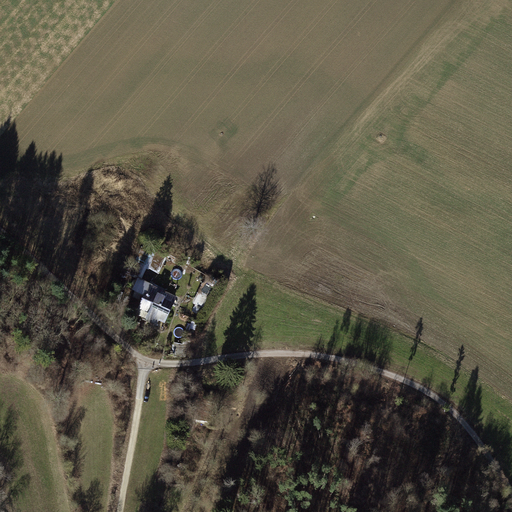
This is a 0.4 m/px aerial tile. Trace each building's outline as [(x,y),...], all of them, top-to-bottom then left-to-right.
[(154,251),(146,247),(132,278),(140,282),(154,251)] [(168,258),(156,253),(149,269),(161,274),(168,258)] [(168,282),(152,275),(148,285),(164,292),(168,282)] [(177,298),(141,282),(137,293),(147,297),(141,309),(150,313),(147,320),(158,325),(162,318),(168,320),(177,298)] [(221,396),(195,390),(192,402),(201,404),(198,414),(215,418),(221,396)]
